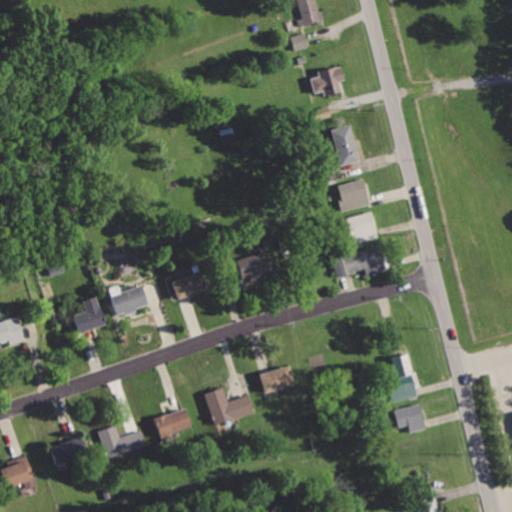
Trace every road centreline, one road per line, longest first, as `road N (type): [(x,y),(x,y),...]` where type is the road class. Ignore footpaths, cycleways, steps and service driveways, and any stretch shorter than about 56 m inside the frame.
road 1 (tertiary): [(367,0),(494,511)]
road 2 (residential): [(436,277),(0,414)]
